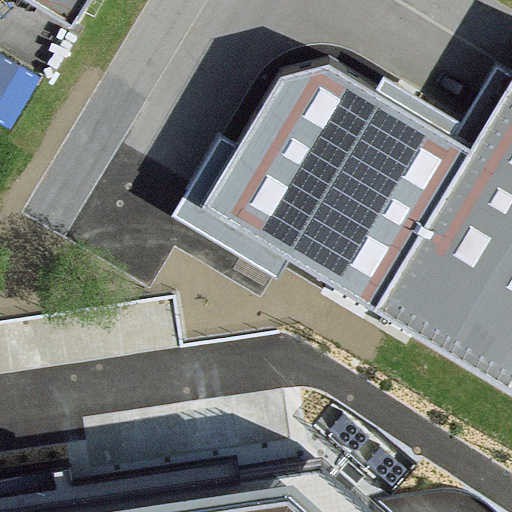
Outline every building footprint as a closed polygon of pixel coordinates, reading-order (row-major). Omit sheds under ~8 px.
[(38,0),(75,22),(87,0),(38,0)] [(0,43),(0,103),(20,114),(45,67),(0,43)] [(291,256),(370,303),(511,388),(511,67),(462,150),(446,140),(370,96),(325,70),(279,80),(239,149),(206,206),(291,256)] [(454,126),(379,83),(370,96),(446,140),(454,126)] [(206,206),(239,149),(224,141),(176,217),(279,277),(291,256),(206,206)] [(389,511),(322,457),(0,504),(0,511),(389,511)]
